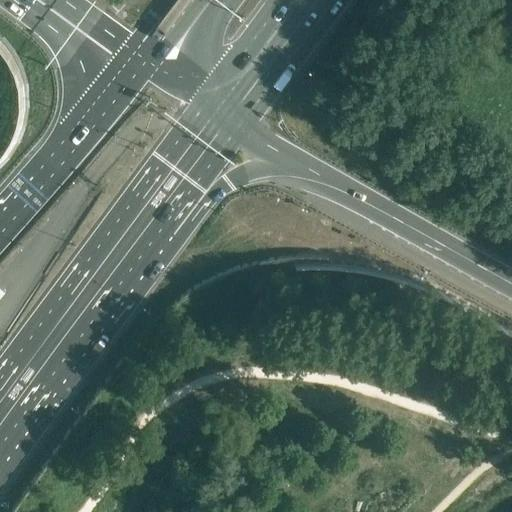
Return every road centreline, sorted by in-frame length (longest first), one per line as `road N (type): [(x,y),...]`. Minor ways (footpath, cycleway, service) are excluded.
road 1 (motorway): [(293,161),(511,283)]
road 2 (primary): [(0,381),(136,196)]
road 3 (primary): [(136,72),(0,233)]
road 4 (motorway): [(136,196),(226,183),(293,161)]
road 5 (primary): [(202,105),(281,0)]
road 6 (motorway): [(36,0),(136,72)]
